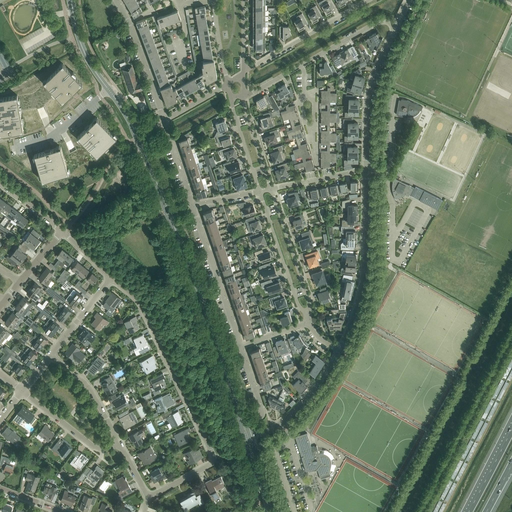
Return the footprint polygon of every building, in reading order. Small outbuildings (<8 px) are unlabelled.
[(330,9),(334,7),(335,8),(330,0),(322,0),(322,1),(324,4),(321,6),(326,15),(332,11),(330,9)] [(132,11),(139,7),(137,2),(129,6),(132,11)] [(318,19),(317,17),(320,14),(321,16),(322,16),(315,5),(312,7),(311,8),(310,9),(310,10),(310,11),(310,12),(307,13),(313,22),(318,19)] [(142,11),(139,7),(132,11),(131,12),(134,17),(142,11)] [(177,10),(172,12),(176,21),(181,19),(177,10)] [(176,21),(172,12),(167,14),(171,23),(176,21)] [(304,27),(303,24),(307,22),(307,24),(308,23),(302,13),(301,13),(297,16),(296,17),(296,18),(296,19),(297,20),(294,21),(299,30),(304,27)] [(171,23),(167,14),(162,16),(166,25),(171,23)] [(166,25),(162,16),(157,18),(160,27),(166,25)] [(139,27),(147,24),(145,18),(136,22),(138,27),(139,27)] [(149,29),(147,24),(139,27),(141,32),(149,29)] [(280,37),(280,33),(283,33),(283,39),(283,37),(285,37),(285,38),(291,35),(289,31),(290,30),(288,26),(280,26),(280,37)] [(151,34),(149,29),(141,32),(143,37),(151,34)] [(378,34),(378,32),(376,33),(375,33),(369,36),(369,37),(365,40),(366,40),(369,46),(369,47),(369,48),(369,49),(370,50),(371,50),(372,50),(373,50),(374,49),(376,50),(378,46),(379,46),(382,39),(381,39),(382,37),(381,37),(380,36),(380,35),(379,35),(378,34)] [(153,39),(151,34),(143,37),(145,42),(153,39)] [(155,44),(153,39),(145,42),(147,47),(155,44)] [(157,49),(155,44),(147,47),(148,52),(157,49)] [(342,52),(348,62),(353,59),(352,57),(357,54),(352,46),(345,50),(345,51),(342,52)] [(158,54),(157,49),(148,52),(150,57),(158,54)] [(348,62),(342,52),(342,53),(339,54),(339,53),(331,58),(336,66),(341,63),(342,65),(348,62)] [(160,59),(158,54),(150,57),(152,62),(160,59)] [(162,64),(160,59),(152,62),(154,67),(162,64)] [(214,59),(213,59),(212,59),(212,60),(204,61),(201,61),(203,72),(199,74),(199,75),(202,80),(203,79),(204,80),(206,80),(206,83),(217,77),(214,59)] [(327,62),(326,61),(325,61),(325,62),(324,62),(324,63),(324,64),(320,64),(320,68),(319,68),(320,69),(319,73),(320,74),(320,75),(321,75),(322,75),(323,75),(324,74),(324,73),(328,73),(330,72),(332,75),(335,74),(337,73),(332,65),(329,66),(327,62)] [(0,97),(0,134),(8,133),(8,134),(9,134),(14,133),(14,132),(23,131),(22,122),(21,119),(20,112),(37,109),(41,107),(45,106),(56,95),(60,99),(62,102),(63,102),(70,95),(71,95),(75,92),(75,91),(74,91),(75,90),(77,89),(79,86),(82,83),(75,76),(72,73),(63,63),(62,64),(60,66),(46,79),(44,82),(43,83),(33,93),(17,95),(3,97),(0,97)] [(164,69),(162,64),(154,67),(156,72),(164,69)] [(126,82),(130,93),(143,89),(141,83),(138,84),(132,66),(122,69),(123,74),(126,82)] [(353,82),(363,85),(363,84),(363,83),(363,82),(363,81),(364,78),(358,76),(359,73),(361,72),(359,68),(353,72),(352,72),(352,73),(350,77),(353,78),(354,79),(353,82)] [(158,77),(166,74),(164,69),(156,72),(158,77)] [(160,82),(168,79),(166,74),(158,77),(160,82)] [(205,84),(202,80),(199,75),(195,78),(199,86),(200,87),(205,84)] [(199,86),(195,78),(190,81),(194,88),(199,86)] [(170,84),(168,79),(160,82),(162,87),(170,84)] [(194,88),(190,81),(185,83),(190,91),(194,88)] [(363,85),(353,82),(352,85),(351,85),(348,84),(346,92),(353,94),(354,90),(360,92),(361,88),(362,87),(362,86),(363,86),(363,85)] [(176,89),(174,83),(170,84),(162,87),(160,88),(167,105),(177,100),(176,99),(179,97),(178,97),(180,96),(176,89)] [(190,91),(185,83),(181,86),(185,93),(190,91)] [(284,96),(285,96),(285,97),(286,97),(287,97),(287,96),(288,96),(288,95),(288,94),(288,93),(290,92),(285,84),(278,88),(278,89),(276,90),(280,98),(284,96)] [(186,95),(185,93),(181,86),(176,89),(180,96),(181,97),(186,95)] [(321,97),(336,97),(336,93),(330,93),(330,87),(327,87),(327,90),(321,90),(321,97)] [(267,106),(272,103),(267,94),(256,101),(257,106),(259,105),(260,107),(266,104),(267,106)] [(349,106),(359,107),(359,106),(359,105),(359,104),(358,103),(358,99),(353,99),(353,95),(345,95),(345,102),(348,102),(349,103),(349,106)] [(336,102),(336,97),(321,97),(321,98),(321,105),(327,105),(327,107),(330,107),(330,102),(336,102)] [(407,116),(408,117),(409,117),(410,117),(412,116),(413,116),(414,116),(415,115),(416,115),(416,114),(417,113),(418,113),(419,112),(419,111),(420,110),(421,110),(422,107),(407,100),(401,99),(401,100),(399,100),(396,114),(398,115),(398,116),(404,117),(405,116),(407,116)] [(280,112),(282,116),(297,111),(296,111),(294,105),(288,107),(287,104),(285,106),(287,110),(280,112)] [(358,110),(358,109),(359,109),(359,108),(359,107),(349,106),(349,109),(347,110),(345,110),(344,117),(352,118),(352,114),(358,114),(358,110)] [(330,113),(330,107),(327,107),(327,110),(321,110),(321,117),(320,117),(336,118),(336,113),(330,113)] [(297,112),(297,111),(282,116),(283,120),(289,118),(291,124),(293,123),(293,120),(298,118),(296,112),(297,112)] [(272,122),(269,112),(263,114),(264,117),(260,118),(261,121),(260,122),(262,129),(269,127),(268,123),(272,122)] [(45,151),(34,155),(42,181),(68,173),(70,172),(95,158),(97,156),(116,137),(97,117),(89,125),(89,124),(85,128),(85,129),(77,137),(85,144),(74,151),(64,157),(61,147),(50,150),(50,149),(45,150),(45,151)] [(336,122),(336,118),(320,117),(320,118),(321,118),(321,125),(327,125),(327,127),(330,127),(330,122),(336,122)] [(216,136),(216,137),(222,134),(222,131),(228,129),(227,127),(228,124),(229,124),(229,123),(228,124),(226,122),(225,120),(222,121),(219,119),(219,118),(219,119),(218,122),(215,123),(216,126),(215,128),(217,130),(214,137),(216,136)] [(348,130),(358,130),(358,129),(358,128),(358,127),(358,126),(358,123),(352,123),(352,119),(343,119),(343,123),(344,123),(344,126),(347,126),(348,127),(348,130)] [(294,126),(293,123),(291,124),(293,129),(286,131),(288,135),(303,130),(302,130),(300,124),(294,126)] [(330,133),(330,127),(327,127),(327,130),(321,130),(321,137),(320,137),(336,138),(336,133),(330,133)] [(279,136),(277,129),(270,132),(271,135),(265,137),(266,141),(265,141),(266,144),(267,144),(267,145),(277,141),(276,137),(279,136)] [(303,131),(303,130),(288,135),(289,139),(295,138),(297,143),(300,142),(299,139),(305,137),(302,131),(303,131)] [(358,130),(348,130),(348,133),(347,134),(344,134),(344,141),(352,141),(352,138),(357,138),(357,134),(358,133),(358,132),(358,131),(358,130)] [(226,133),(222,134),(216,137),(218,142),(219,144),(220,145),(222,144),(223,146),(232,143),(230,137),(228,137),(228,136),(227,136),(226,133)] [(180,146),(189,143),(191,143),(189,137),(179,140),(180,146)] [(336,142),(336,138),(320,137),(320,138),(321,138),(321,144),(327,145),(327,147),(330,147),(330,142),(336,142)] [(300,145),(300,142),(297,143),(299,148),(293,150),(294,154),(309,150),(309,149),(308,149),(306,143),(300,145)] [(348,154),(358,154),(358,153),(358,152),(358,151),(357,150),(357,146),(352,146),(352,143),(344,142),(344,150),(347,150),(348,151),(348,154)] [(182,151),(191,148),(189,143),(180,146),(182,151)] [(283,150),(283,149),(285,148),(283,144),(281,145),(273,148),(274,151),(271,153),(273,158),(272,158),(274,163),(279,162),(278,161),(282,160),(279,151),(283,150)] [(330,153),(330,147),(327,147),(327,150),(321,150),(321,157),(320,157),(336,158),(336,153),(330,153)] [(184,156),(193,153),(191,148),(182,151),(184,156)] [(236,152),(235,153),(234,149),(228,151),(227,148),(219,150),(221,157),(226,155),(227,159),(236,156),(236,155),(237,155),(236,152)] [(309,150),(294,154),(295,159),(301,157),(303,162),(306,161),(305,158),(311,156),(309,150)] [(186,161),(194,158),(193,153),(184,156),(186,161)] [(358,154),(348,154),(348,157),(347,158),(344,158),(344,165),(344,166),(343,167),(345,166),(346,166),(347,165),(349,165),(350,165),(352,165),(351,165),(352,161),(357,161),(357,158),(358,157),(358,156),(358,155),(358,154)] [(336,162),(336,158),(320,157),(320,158),(321,158),(321,164),(322,164),(322,168),(321,168),(321,167),(321,169),(321,168),(323,168),(330,167),(330,162),(336,162)] [(197,158),(195,159),(194,158),(186,161),(187,166),(196,163),(199,162),(197,158)] [(311,159),(306,161),(303,162),(297,164),(298,168),(304,166),(306,171),(313,170),(315,170),(314,168),(314,169),(313,170),(312,166),(314,166),(311,159)] [(238,162),(232,164),(231,161),(223,164),(224,168),(228,167),(230,173),(241,169),(240,167),(241,166),(241,165),(240,164),(239,164),(238,162)] [(287,162),(277,166),(279,169),(276,170),(278,178),(283,176),(283,177),(286,177),(286,175),(287,175),(285,170),(289,169),(287,163),(287,162)] [(198,169),(196,163),(187,166),(189,172),(198,169)] [(200,174),(198,169),(189,172),(191,177),(200,174)] [(235,189),(236,189),(243,187),(244,187),(245,187),(246,186),(243,175),(240,176),(239,173),(229,176),(231,181),(234,179),(236,185),(235,185),(234,186),(234,187),(235,188),(235,189)] [(201,179),(200,174),(191,177),(192,182),(201,179)] [(393,181),(392,185),(392,189),(393,193),(394,197),(396,200),(395,199),(399,197),(402,195),(403,196),(405,194),(408,196),(409,195),(412,196),(437,209),(442,200),(415,186),(415,188),(411,186),(406,184),(401,181),(394,178),(393,181)] [(194,187),(203,184),(201,179),(192,182),(194,187)] [(351,182),(346,183),(348,191),(351,190),(358,190),(358,187),(359,187),(359,184),(358,184),(358,181),(357,181),(358,181),(358,180),(353,180),(353,181),(351,181),(351,182)] [(348,191),(346,183),(346,182),(341,183),(339,184),(339,185),(336,185),(338,193),(348,191)] [(196,192),(205,189),(203,184),(194,187),(196,192)] [(338,193),(336,185),(336,184),(331,185),(332,185),(329,186),(330,187),(327,187),(326,187),(328,195),(338,193)] [(328,195),(326,187),(327,187),(326,187),(326,186),(321,187),(322,187),(320,188),(320,189),(317,189),(318,197),(328,195)] [(206,188),(205,189),(196,192),(198,197),(208,194),(206,188)] [(318,197),(317,189),(316,189),(316,188),(317,188),(316,188),(311,189),(312,189),(310,190),(310,191),(307,191),(308,199),(318,197)] [(289,206),(290,206),(298,203),(297,200),(299,199),(297,192),(288,194),(290,197),(286,198),(288,202),(287,203),(288,205),(289,205),(289,206)] [(357,205),(354,205),(353,205),(350,205),(349,199),(342,201),(342,207),(345,207),(345,209),(348,209),(348,213),(357,214),(358,209),(357,209),(357,205)] [(245,213),(246,216),(255,213),(253,205),(246,207),(245,205),(246,205),(245,202),(237,204),(239,208),(242,207),(242,209),(241,209),(242,213),(244,212),(245,213)] [(7,203),(2,210),(7,214),(13,207),(12,207),(10,206),(11,206),(7,203)] [(13,207),(7,214),(5,217),(8,219),(9,219),(11,220),(12,218),(18,211),(17,211),(16,210),(13,207)] [(205,218),(213,215),(215,215),(213,209),(203,213),(205,218)] [(23,215),(22,215),(21,214),(18,211),(12,218),(17,222),(23,215)] [(300,227),(303,225),(302,221),(305,220),(303,213),(294,216),(295,220),(293,221),(295,228),(297,228),(298,228),(299,228),(300,227)] [(357,218),(357,214),(348,213),(348,214),(345,214),(345,220),(342,220),(342,226),(350,226),(350,222),(353,222),(357,222),(357,218)] [(26,218),(26,217),(24,215),(23,215),(17,222),(23,226),(28,219),(26,218)] [(215,220),(213,215),(205,218),(206,223),(215,220)] [(245,220),(247,225),(249,232),(253,231),(261,228),(258,221),(255,221),(254,217),(245,220)] [(208,228),(217,225),(215,220),(206,223),(208,228)] [(210,233),(219,230),(217,225),(208,228),(210,233)] [(350,226),(342,226),(341,226),(341,232),(343,233),(346,233),(346,238),(356,238),(356,237),(357,237),(357,236),(357,235),(356,234),(356,233),(356,231),(355,230),(353,230),(353,226),(350,226)] [(33,229),(27,237),(37,245),(41,241),(37,238),(40,234),(40,235),(40,234),(33,229)] [(313,241),(309,231),(302,233),(303,239),(300,240),(301,245),(300,245),(300,246),(301,247),(301,248),(302,248),(302,249),(306,247),(306,248),(307,248),(309,248),(309,246),(312,245),(311,241),(313,241)] [(263,235),(260,236),(257,237),(256,233),(248,236),(251,244),(254,242),(256,247),(266,243),(263,235)] [(222,241),(220,235),(212,238),(213,244),(222,241)] [(34,249),(37,245),(27,237),(21,245),(28,250),(30,246),(34,249)] [(356,239),(356,238),(346,238),(346,242),(342,242),(341,244),(341,249),(353,249),(353,245),(355,245),(356,245),(356,243),(356,242),(357,241),(357,240),(357,239),(356,239)] [(224,246),(224,245),(225,245),(226,244),(226,243),(226,242),(225,241),(223,241),(222,241),(213,244),(215,249),(224,246)] [(28,250),(21,245),(20,244),(14,252),(24,260),(27,256),(24,253),(27,249),(28,250)] [(217,254),(226,251),(224,246),(215,249),(217,254)] [(59,264),(67,253),(62,249),(57,256),(59,258),(58,260),(54,265),(50,262),(48,265),(54,270),(59,264)] [(261,258),(262,262),(271,259),(270,257),(271,257),(270,253),(269,253),(268,251),(264,253),(264,252),(263,252),(262,249),(254,252),(256,258),(258,257),(258,258),(259,259),(261,258)] [(346,258),(345,261),(356,262),(356,258),(357,254),(353,254),(353,255),(351,254),(352,251),(353,251),(342,250),(342,254),(345,258),(346,258)] [(219,259),(227,256),(226,251),(217,254),(219,259)] [(307,254),(308,258),(307,258),(309,264),(308,265),(308,266),(308,267),(309,267),(310,267),(315,266),(315,264),(318,263),(316,258),(319,257),(317,251),(307,254)] [(21,264),(24,260),(14,252),(10,257),(8,256),(6,258),(15,265),(14,265),(17,261),(21,264)] [(73,258),(67,253),(59,264),(61,266),(63,264),(64,265),(65,262),(67,264),(73,258)] [(220,264),(229,261),(227,256),(219,259),(220,264)] [(222,269),(231,266),(229,261),(220,264),(222,269)] [(356,263),(356,262),(345,261),(345,265),(344,265),(341,268),(340,273),(351,274),(352,274),(350,274),(350,270),(352,270),(352,271),(356,271),(356,267),(355,267),(355,263),(356,263)] [(83,266),(80,263),(78,262),(73,268),(71,270),(74,272),(75,270),(78,272),(77,273),(83,266)] [(273,266),(271,267),(269,267),(267,263),(259,266),(260,271),(262,270),(264,278),(276,274),(273,266)] [(89,270),(88,270),(83,266),(77,273),(78,273),(78,272),(81,275),(79,277),(82,279),(83,276),(84,277),(89,270)] [(233,272),(231,266),(222,269),(224,275),(233,272)] [(46,268),(43,273),(50,279),(52,277),(50,275),(52,272),(46,268)] [(325,281),(322,270),(311,274),(312,278),(314,277),(315,280),(314,281),(314,282),(315,283),(316,283),(316,284),(325,281)] [(50,279),(43,273),(42,272),(42,273),(43,273),(39,278),(38,277),(38,278),(47,285),(49,282),(51,280),(50,279)] [(88,279),(87,279),(88,279),(93,283),(98,277),(92,273),(88,279)] [(226,282),(235,279),(238,278),(236,273),(234,274),(233,273),(225,276),(226,282)] [(345,282),(344,288),(353,290),(353,286),(354,281),(352,280),(353,275),(343,274),(342,281),(345,282)] [(62,284),(64,282),(66,279),(65,279),(62,276),(60,275),(57,280),(62,284)] [(228,287),(237,284),(235,279),(226,282),(228,287)] [(279,282),(272,284),(271,279),(260,283),(262,288),(267,286),(269,294),(281,289),(281,288),(281,286),(280,286),(279,282)] [(35,283),(31,288),(38,294),(40,292),(41,292),(43,289),(34,282),(34,283),(35,283)] [(230,292),(239,289),(237,284),(228,287),(230,292)] [(81,287),(79,285),(77,288),(85,294),(87,291),(81,287)] [(46,288),(49,290),(54,294),(56,292),(51,287),(48,286),(46,288)] [(38,294),(31,288),(31,287),(30,288),(31,288),(27,293),(27,292),(26,293),(35,300),(38,297),(37,296),(38,294)] [(329,296),(327,290),(326,290),(325,287),(319,289),(320,292),(317,293),(320,299),(321,299),(322,303),(329,300),(328,296),(329,296)] [(54,294),(49,290),(46,288),(45,290),(47,292),(52,296),(54,294)] [(353,290),(344,288),(341,300),(346,301),(347,298),(350,298),(351,294),(352,294),(353,290)] [(83,296),(76,291),(74,289),(70,294),(79,301),(82,296),(83,296)] [(232,297),(240,294),(239,289),(230,292),(232,297)] [(62,296),(56,292),(54,294),(64,302),(66,299),(62,296)] [(105,303),(103,306),(111,312),(115,308),(113,306),(116,303),(119,304),(122,300),(120,298),(112,292),(106,301),(105,303)] [(79,301),(70,294),(66,299),(68,301),(75,306),(78,301),(79,301)] [(242,299),(240,294),(232,297),(233,302),(242,299)] [(278,300),(277,296),(269,298),(271,305),(276,304),(277,308),(286,305),(286,304),(287,303),(286,301),(285,301),(284,298),(278,300)] [(23,297),(19,302),(28,310),(29,310),(32,305),(23,297)] [(244,304),(242,299),(233,302),(235,307),(244,304)] [(19,302),(15,307),(18,310),(17,312),(23,317),(25,315),(29,310),(28,310),(19,302)] [(61,303),(59,306),(61,308),(59,310),(67,316),(70,311),(71,311),(64,306),(61,303)] [(247,303),(244,304),(235,307),(237,313),(246,309),(249,308),(247,303)] [(48,313),(43,309),(42,309),(40,311),(48,317),(50,314),(48,313)] [(247,315),(246,309),(237,313),(239,318),(247,315)] [(56,311),(53,314),(63,321),(67,316),(59,310),(58,312),(56,311)] [(292,320),(290,314),(290,313),(290,311),(289,311),(279,314),(282,323),(288,322),(289,322),(289,321),(292,320)] [(12,312),(8,317),(18,324),(22,319),(24,317),(23,317),(17,312),(15,314),(12,312)] [(95,326),(96,327),(99,329),(103,323),(106,325),(109,322),(97,312),(94,316),(97,318),(92,324),(95,326)] [(330,330),(334,328),(335,328),(341,329),(342,322),(343,322),(346,312),(340,312),(339,318),(335,317),(326,320),(330,330)] [(250,314),(247,315),(239,318),(240,323),(249,320),(252,319),(250,314)] [(136,316),(124,322),(129,333),(139,328),(136,320),(137,319),(136,316)] [(8,317),(4,322),(11,327),(14,329),(15,326),(17,327),(19,325),(18,324),(8,317)] [(60,326),(49,318),(45,322),(56,331),(60,326)] [(242,328),(251,325),(249,320),(240,323),(242,328)] [(52,336),(56,331),(45,322),(43,325),(47,327),(44,330),(52,336)] [(0,325),(0,333),(5,338),(6,338),(10,333),(0,326),(0,325)] [(244,333),(253,330),(252,330),(251,325),(242,328),(244,333)] [(84,328),(78,336),(84,342),(87,344),(90,341),(95,336),(91,333),(84,328)] [(254,329),(252,330),(253,330),(244,333),(246,338),(256,335),(254,329)] [(47,339),(40,334),(38,337),(35,335),(33,337),(44,344),(47,339)] [(146,341),(143,334),(134,339),(137,346),(134,348),(137,354),(149,348),(146,342),(145,341),(146,341)] [(294,336),(290,337),(293,345),(296,345),(298,348),(301,346),(302,346),(305,347),(307,345),(308,345),(305,343),(305,342),(300,334),(300,335),(300,334),(299,334),(299,335),(298,336),(298,335),(297,335),(296,336),(296,337),(295,338),(294,336)] [(40,350),(44,344),(33,337),(32,339),(33,340),(30,342),(40,350)] [(278,348),(273,350),(277,359),(281,358),(282,357),(282,356),(281,352),(284,351),(285,352),(285,353),(286,353),(287,352),(288,352),(288,351),(288,350),(285,339),(282,340),(276,342),(278,348)] [(79,350),(80,349),(72,343),(65,352),(73,358),(79,362),(85,355),(79,350)] [(3,359),(9,352),(4,347),(2,350),(5,352),(1,357),(3,359)] [(37,354),(28,347),(24,352),(33,359),(37,354)] [(252,357),(261,354),(262,354),(260,348),(250,351),(252,357)] [(6,361),(11,354),(9,352),(3,359),(6,361)] [(29,364),(33,359),(24,352),(20,357),(29,364)] [(263,359),(261,354),(252,357),(254,362),(263,359)] [(323,363),(322,363),(321,362),(322,359),(323,360),(323,359),(315,354),(315,355),(312,360),(316,363),(309,372),(314,376),(315,376),(314,375),(315,375),(320,368),(320,367),(321,366),(322,366),(322,365),(322,364),(323,364),(323,363)] [(151,356),(139,362),(145,373),(157,367),(153,359),(154,359),(153,355),(151,356)] [(105,363),(97,357),(87,370),(94,375),(98,370),(99,370),(101,371),(104,368),(102,367),(105,363)] [(255,367),(264,364),(263,359),(254,362),(255,367)] [(23,367),(23,366),(16,361),(11,367),(20,374),(21,374),(20,373),(24,368),(25,368),(23,367)] [(257,372),(266,369),(264,364),(255,367),(257,372)] [(259,377),(268,374),(266,369),(257,372),(259,377)] [(304,384),(305,382),(303,381),(305,379),(305,378),(299,371),(293,376),(297,380),(293,385),(300,392),(300,393),(307,386),(306,386),(304,384)] [(152,383),(156,390),(163,386),(166,385),(163,378),(165,377),(163,373),(150,379),(151,383),(152,383)] [(269,379),(268,374),(259,377),(261,382),(269,379)] [(116,388),(109,376),(104,379),(105,382),(103,383),(105,388),(105,389),(107,393),(112,390),(116,388)] [(269,379),(261,382),(262,388),(263,387),(265,391),(264,391),(271,389),(269,385),(273,384),(271,379),(269,379)] [(163,396),(155,399),(156,402),(157,402),(158,406),(157,406),(159,410),(158,411),(175,403),(173,399),(172,399),(169,393),(163,396)] [(112,399),(110,400),(113,406),(115,404),(118,409),(121,407),(121,408),(127,405),(128,404),(127,401),(124,395),(123,395),(121,397),(120,395),(116,397),(112,399)] [(273,408),(278,399),(272,397),(271,399),(268,397),(270,402),(268,405),(273,408)] [(279,397),(278,399),(273,408),(279,410),(280,407),(285,406),(285,405),(284,405),(282,404),(283,402),(282,401),(283,399),(279,397)] [(143,416),(149,413),(145,404),(139,406),(143,416)] [(22,407),(13,418),(13,419),(14,418),(20,424),(24,418),(31,424),(36,418),(33,416),(33,415),(22,407)] [(120,418),(119,418),(121,421),(122,420),(123,422),(122,422),(124,424),(126,428),(125,428),(125,429),(138,422),(132,411),(129,413),(127,410),(124,412),(125,415),(120,418)] [(178,411),(173,413),(171,410),(162,415),(163,418),(165,417),(166,419),(168,419),(172,427),(183,421),(183,420),(184,420),(183,419),(182,419),(178,411)] [(45,424),(39,433),(36,436),(42,441),(45,438),(48,440),(53,434),(47,429),(48,427),(45,424)] [(1,434),(14,444),(20,436),(7,426),(1,434)] [(189,427),(174,435),(179,445),(191,440),(188,435),(187,435),(186,432),(190,430),(189,427)] [(138,431),(137,431),(129,436),(130,439),(132,438),(136,446),(143,441),(140,435),(144,433),(142,429),(138,431)] [(329,473),(331,463),(331,462),(331,461),(331,460),(331,459),(330,458),(329,457),(329,456),(328,455),(327,455),(327,454),(326,454),(325,453),(324,453),(323,453),(322,453),(321,453),(320,453),(319,453),(317,449),(312,451),(311,449),(312,449),(307,433),(295,436),(301,456),(303,455),(303,456),(301,457),(306,471),(308,470),(308,472),(317,469),(320,476),(329,473)] [(56,442),(52,448),(54,450),(62,455),(63,453),(66,455),(71,448),(72,448),(69,446),(71,444),(63,438),(59,444),(56,442)] [(144,463),(154,458),(151,452),(152,451),(150,447),(138,453),(140,456),(141,456),(142,458),(144,463)] [(194,447),(184,453),(186,457),(189,456),(190,459),(188,460),(189,464),(196,460),(195,460),(198,458),(199,459),(203,457),(199,449),(196,451),(194,447)] [(76,455),(70,462),(76,467),(78,465),(81,468),(84,464),(85,463),(89,458),(81,453),(78,457),(76,455)] [(12,470),(14,465),(15,461),(11,460),(11,459),(4,457),(0,467),(4,468),(3,470),(11,473),(12,471),(13,470),(12,470)] [(91,469),(86,475),(89,478),(92,480),(94,479),(97,481),(102,473),(104,470),(97,465),(95,468),(93,470),(91,469)] [(167,476),(162,467),(159,468),(159,467),(151,471),(153,474),(150,476),(154,483),(167,476)] [(34,491),(40,477),(31,474),(28,473),(26,479),(29,480),(26,488),(34,491)] [(116,480),(121,489),(118,491),(121,496),(132,491),(128,484),(127,482),(125,478),(126,478),(125,477),(124,476),(116,480)] [(205,482),(216,502),(221,499),(216,490),(225,485),(221,476),(212,481),(213,482),(210,483),(209,480),(205,482)] [(46,485),(45,484),(44,488),(43,489),(44,489),(43,492),(49,494),(49,496),(53,498),(53,496),(56,489),(57,486),(47,482),(46,485)] [(75,496),(67,493),(68,491),(65,489),(64,492),(61,501),(72,505),(75,496)] [(193,491),(189,493),(190,495),(180,500),(182,503),(181,503),(182,504),(185,509),(199,501),(201,505),(204,503),(200,494),(196,496),(193,491)] [(93,504),(96,497),(93,496),(92,498),(84,495),(79,508),(87,511),(90,503),(93,504)] [(9,511),(12,506),(4,503),(2,510),(2,511),(9,511)] [(111,511),(112,511),(106,508),(108,505),(102,503),(100,510),(103,511),(102,511),(111,511)]
